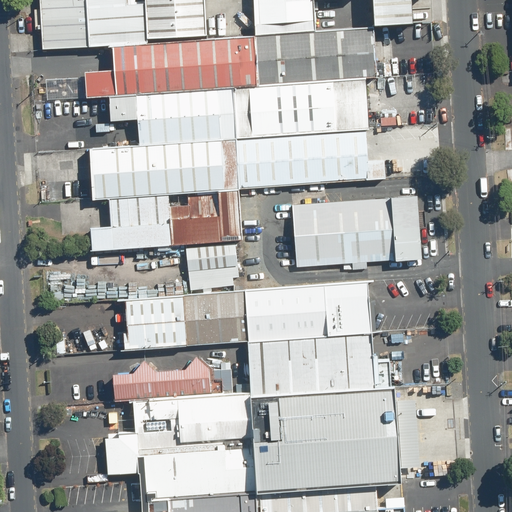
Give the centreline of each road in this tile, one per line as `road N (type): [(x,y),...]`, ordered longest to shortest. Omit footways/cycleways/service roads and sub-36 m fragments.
road 1 (unclassified): [(489,511),(461,0)]
road 2 (unclassified): [(0,107),(21,511)]
